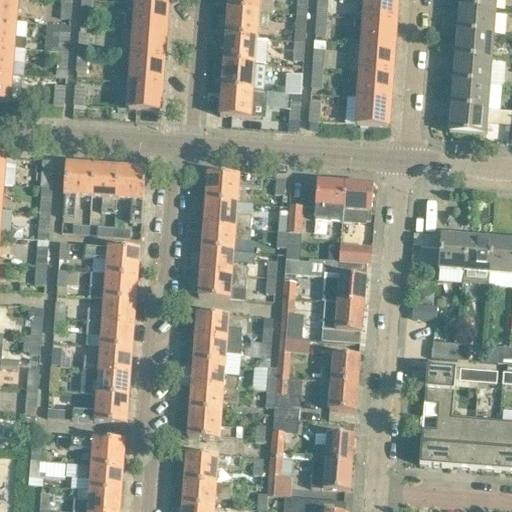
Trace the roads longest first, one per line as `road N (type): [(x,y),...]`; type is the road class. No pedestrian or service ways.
road 1 (residential): [(151,511),(154,467),(145,442),(153,299),(165,281),(174,146)]
road 2 (residential): [(375,495),(405,162)]
road 3 (residential): [(405,162),(191,147)]
road 4 (residential): [(174,146),(0,133)]
road 5 (residential): [(405,162),(418,0)]
road 6 (residential): [(191,147),(200,0)]
road 7 (residential): [(375,495),(511,504)]
